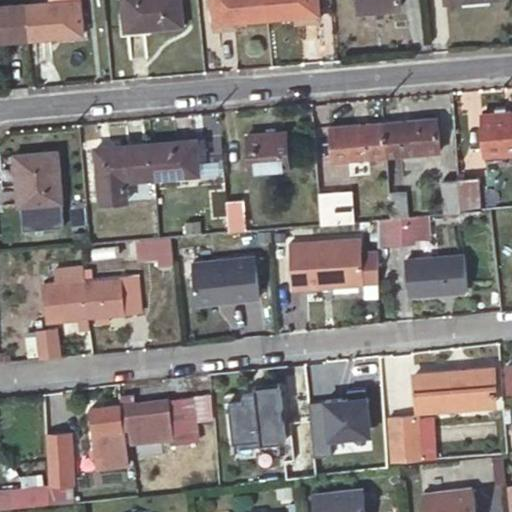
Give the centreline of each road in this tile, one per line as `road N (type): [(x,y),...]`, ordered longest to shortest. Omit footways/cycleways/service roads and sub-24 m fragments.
road 1 (residential): [(511,324),(0,381)]
road 2 (residential): [(511,71),(0,110)]
